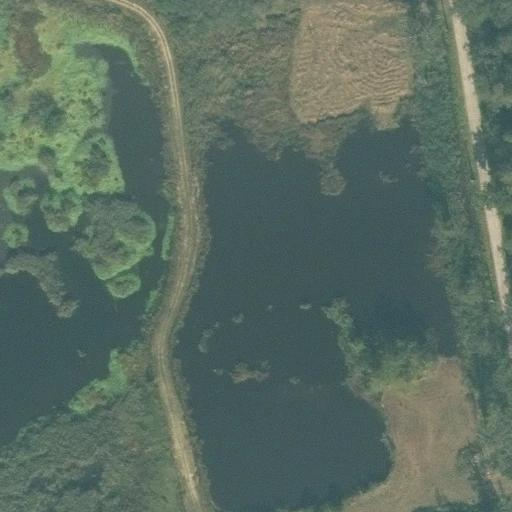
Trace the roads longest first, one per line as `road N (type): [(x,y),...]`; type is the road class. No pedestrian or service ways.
road 1 (track): [(488,225),(450,0)]
road 2 (track): [(511,360),(488,225)]
